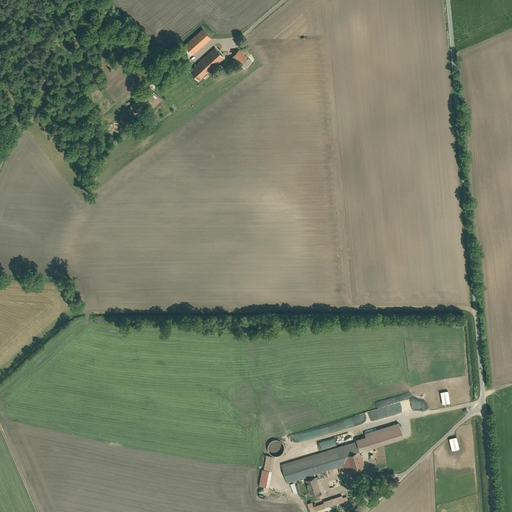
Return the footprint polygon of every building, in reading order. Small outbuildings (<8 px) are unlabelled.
[(186,43),(194,53),(212,38),(204,28),(186,43)] [(192,71),(200,80),(224,58),(216,49),(192,71)] [(233,58),(241,66),(248,58),(241,50),(233,58)] [(179,62),(174,51),(161,58),(166,69),(179,62)] [(121,116),(130,125),(159,97),(150,88),(121,116)] [(120,128),(120,127),(120,126),(120,125),(119,125),(119,124),(119,123),(118,123),(118,122),(117,122),(117,121),(116,121),(115,121),(114,121),(114,120),(113,120),(112,120),(111,120),(111,121),(110,121),(109,121),(109,122),(108,122),(108,123),(107,123),(107,124),(106,124),(106,125),(106,126),(106,127),(106,128),(106,129),(106,130),(106,131),(107,131),(107,132),(108,132),(108,133),(109,133),(109,134),(110,134),(111,134),(111,135),(112,135),(113,135),(114,135),(115,135),(115,134),(116,134),(117,134),(117,133),(118,133),(118,132),(119,132),(119,131),(119,130),(120,130),(120,129),(120,128)] [(397,399),(409,397),(408,390),(396,391),(397,399)] [(413,399),(358,413),(361,422),(404,411),(404,410),(415,407),(413,399)] [(401,438),(398,426),(354,440),(357,450),(346,454),(345,450),(282,470),(286,481),(299,477),(301,482),(305,481),(310,495),(319,492),(315,480),(323,478),(322,473),(341,467),(343,476),(365,469),(359,451),(401,438)] [(338,437),(323,440),(325,448),(340,444),(338,437)] [(283,450),(283,449),(282,447),(282,445),(281,443),(280,442),(278,441),(277,441),(275,440),(274,440),(272,440),(271,441),(270,442),(268,443),(267,444),(266,446),(266,447),(266,449),(266,451),(267,452),(268,454),(269,455),(270,456),(271,456),(273,457),(275,457),(276,457),(278,456),(279,455),(281,454),(282,453),(282,452),(283,450)] [(273,458),(265,457),(262,472),(269,474),(273,458)] [(452,480),(440,480),(440,488),(453,488),(452,480)] [(307,511),(312,511),(325,508),(321,499),(305,505),(307,511)]
